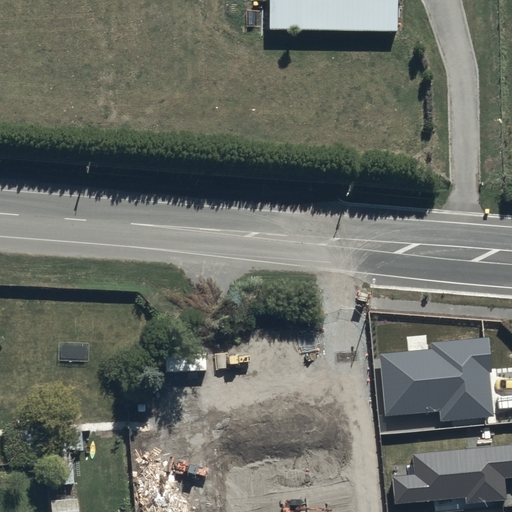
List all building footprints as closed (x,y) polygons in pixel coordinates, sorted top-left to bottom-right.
[(269,0),(269,37),(397,37),(397,0),(269,0)] [(265,14),(243,13),(242,35),(265,35),(265,14)] [(495,416),(488,337),(431,343),(432,349),(380,354),(386,416),(440,411),(441,422),(495,416)] [(305,511),(302,478),(321,476),(317,431),(298,432),(298,426),(211,434),(218,511),(305,511)] [(43,430),(5,432),(6,468),(58,466),(59,487),(73,486),(72,465),(66,465),(64,435),(43,436),(43,430)] [(511,444),(412,454),(414,474),(392,476),(395,504),(466,497),(466,504),(507,500),(505,478),(511,477),(511,444)] [(78,511),(78,502),(51,504),(51,511),(78,511)]
